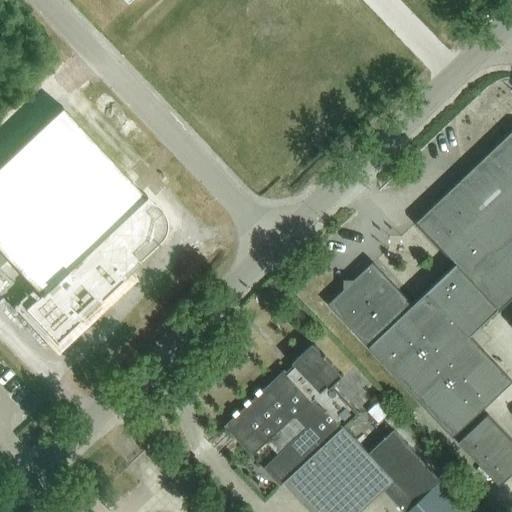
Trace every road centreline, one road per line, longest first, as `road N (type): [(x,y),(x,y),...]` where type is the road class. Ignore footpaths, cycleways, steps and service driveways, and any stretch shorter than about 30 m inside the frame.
road 1 (tertiary): [(0,501),(271,245)]
road 2 (residential): [(271,245),(41,0)]
road 3 (tertiary): [(271,245),(509,23)]
road 4 (unknown): [(155,354),(301,511)]
